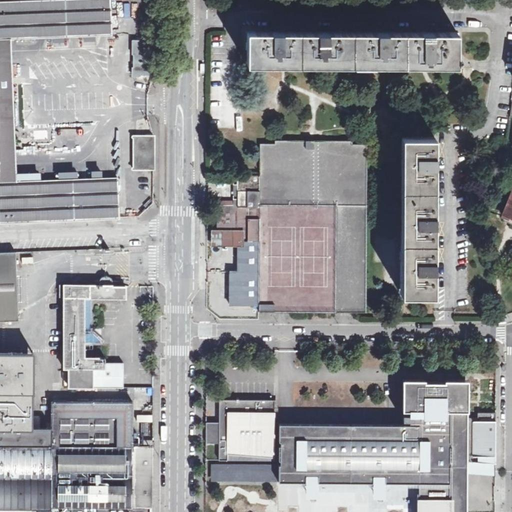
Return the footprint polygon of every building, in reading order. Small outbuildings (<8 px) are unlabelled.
[(12,37),(112,33),(110,0),(0,0),(0,220),(120,216),(118,176),(18,180),(12,37)] [(413,31),(283,31),(247,31),(246,66),(466,66),(468,33),(414,32),(413,31)] [(155,74),(155,41),(154,41),(133,41),(133,53),(135,53),(135,67),(133,67),(133,75),(139,75),(139,74),(155,74)] [(154,169),(155,136),(132,136),(132,138),(134,138),(134,167),(132,167),(132,169),(133,169),(147,169),(154,169)] [(405,137),(405,295),(434,294),(435,137),(405,137)] [(260,191),(260,205),(337,206),(367,206),(368,144),(353,144),(353,141),(276,141),(276,144),(260,144),(260,173),(260,191)] [(260,241),(260,205),(260,191),(237,191),(237,205),(218,204),(218,229),(239,228),(239,241),(244,241),(260,241)] [(511,194),(503,216),(504,216),(503,220),(511,223),(511,194)] [(367,312),(367,206),(337,206),(336,311),(367,312)] [(239,228),(218,229),(212,230),(212,248),(243,247),(244,241),(239,241),(239,228)] [(0,253),(0,320),(17,320),(16,253),(0,253)] [(104,276),(102,277),(101,278),(101,279),(100,279),(100,281),(100,284),(64,283),(64,296),(64,342),(63,368),(68,368),(69,387),(123,387),(123,361),(106,361),(105,357),(85,357),(85,341),(85,298),(89,298),(126,298),(126,286),(113,286),(113,284),(113,282),(113,281),(112,280),(112,279),(112,278),(111,277),(110,277),(109,276),(108,276),(105,276),(104,276)] [(89,298),(85,298),(85,341),(102,340),(93,332),(89,332),(89,298)] [(109,401),(52,402),(52,427),(39,427),(39,416),(32,415),(32,365),(34,365),(34,352),(0,351),(0,506),(132,507),(132,487),(153,488),(153,446),(132,446),(133,401),(109,401)] [(279,423),(279,441),(280,440),(280,457),(318,458),(318,477),(373,477),(373,462),(385,462),(385,477),(421,477),(421,491),(428,490),(428,511),(463,511),(463,490),(453,491),(455,460),(464,461),(496,463),(496,412),(478,412),(478,417),(466,417),(468,380),(445,379),(445,381),(425,381),(425,379),(409,379),(409,409),(410,409),(410,414),(403,414),(403,420),(410,420),(410,424),(279,423)] [(152,387),(138,387),(138,395),(152,395),(152,387)] [(152,395),(138,395),(138,438),(153,438),(152,395)] [(206,412),(206,433),(219,433),(219,450),(228,450),(228,457),(275,457),(275,399),(220,399),(219,412),(206,412)] [(280,457),(280,477),(318,477),(318,458),(280,457)] [(455,460),(453,491),(463,490),(464,461),(455,460)] [(132,507),(153,488),(132,487),(132,507)]
